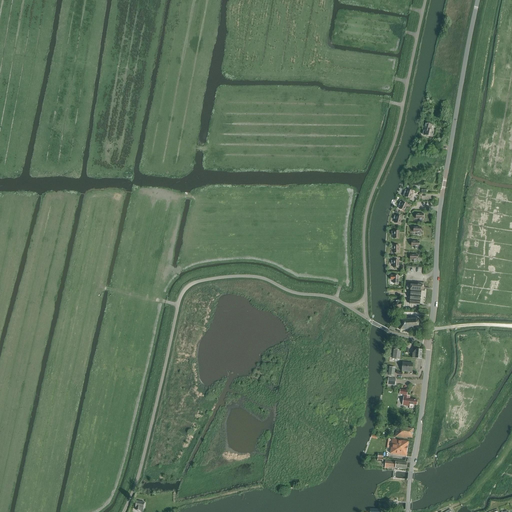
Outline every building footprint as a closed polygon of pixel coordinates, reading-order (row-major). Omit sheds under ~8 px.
[(432,125),(425,124),(423,131),(425,131),(424,135),(432,137),(434,131),(431,131),(432,125)] [(404,193),(403,196),(405,197),(410,199),(413,192),(408,190),(405,190),(404,193)] [(401,206),(400,209),(404,211),(407,205),(403,202),(403,203),(400,202),(399,205),(401,206)] [(396,219),(395,223),(400,224),(402,217),(397,216),(394,216),(393,219),(396,219)] [(411,290),(410,295),(410,304),(419,305),(420,300),(421,291),(422,291),(423,285),(411,284),(410,290),(411,290)] [(401,307),(400,303),(399,300),(396,301),(396,303),(393,304),(394,309),(401,307)] [(420,329),(422,326),(421,322),(419,320),(416,319),(400,320),(400,330),(416,330),(420,329)] [(413,358),(422,359),(422,350),(416,350),(413,354),(413,358)] [(413,363),(403,362),(402,371),(412,372),(413,363)] [(404,395),(403,405),(410,406),(410,408),(413,408),(413,405),(417,405),(417,400),(410,399),(410,397),(407,396),(408,391),(400,390),(400,394),(404,395)] [(388,438),(388,439),(395,440),(395,437),(407,439),(408,437),(412,438),(414,429),(397,427),(395,436),(388,435),(388,438)] [(391,449),(390,454),(406,456),(409,442),(395,440),(388,439),(387,448),(391,449)] [(385,467),(385,468),(389,469),(389,468),(395,468),(406,469),(407,463),(396,462),(386,461),(385,467)] [(145,503),(137,501),(136,507),(136,510),(140,511),(141,508),(144,508),(145,503)]
